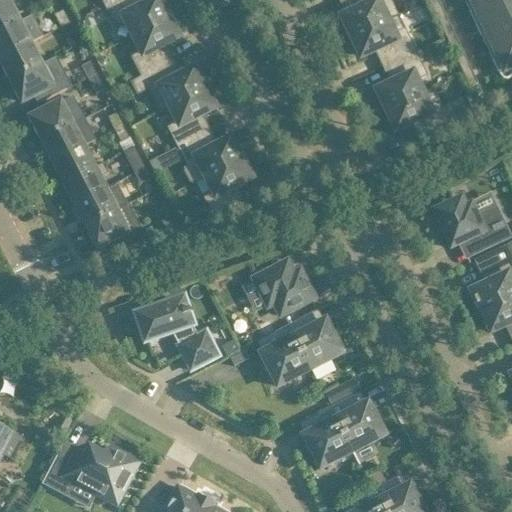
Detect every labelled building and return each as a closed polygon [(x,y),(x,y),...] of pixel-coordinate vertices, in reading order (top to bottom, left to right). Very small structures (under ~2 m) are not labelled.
[(155,0),(142,7),(138,0),(118,0),(106,7),(117,28),(126,23),(133,37),(169,19),(161,3),(159,0),(155,0)] [(344,22),(352,38),(398,16),(390,0),(354,0),(359,10),(345,16),(342,18),(344,22)] [(437,0),(431,0),(429,2),(435,14),(443,10),(437,0)] [(511,0),(464,0),(470,13),(476,10),(481,22),(487,34),(481,37),(488,49),(494,62),(499,59),(504,71),(499,73),(500,77),(502,79),(503,80),(506,80),(508,80),(510,79),(511,78),(511,76),(511,0)] [(0,32),(19,23),(8,2),(0,5),(0,32)] [(443,10),(435,14),(440,26),(448,23),(443,10)] [(61,28),(70,23),(64,11),(55,15),(61,28)] [(0,57),(1,59),(30,44),(44,37),(33,16),(19,23),(0,32),(0,57)] [(87,16),(77,22),(82,32),(88,28),(90,22),(87,16)] [(398,17),(398,16),(352,38),(359,53),(361,58),(364,57),(378,50),(386,67),(415,53),(404,30),(395,35),(388,21),(398,17)] [(177,34),(169,19),(133,37),(140,51),(131,56),(142,77),(171,62),(163,47),(177,40),(179,38),(177,34)] [(448,23),(440,26),(446,39),(454,35),(448,23)] [(72,34),(65,38),(71,49),(78,45),(72,34)] [(454,35),(446,39),(452,51),(460,47),(454,35)] [(12,81),(41,66),(30,44),(1,59),(12,81)] [(460,47),(452,51),(458,63),(466,60),(460,47)] [(387,112),(423,94),(416,80),(426,76),(415,53),(386,67),(394,83),(377,91),(387,112)] [(37,106),(72,88),(57,57),(41,66),(12,81),(23,103),(33,97),(37,106)] [(466,60),(458,63),(464,76),(472,72),(466,60)] [(195,69),(193,70),(178,78),(171,62),(142,77),(131,83),(138,95),(148,89),(160,112),(205,89),(197,73),(195,69)] [(88,79),(97,75),(90,63),(82,67),(88,79)] [(472,72),(464,76),(470,88),(478,85),(472,72)] [(96,95),(105,90),(97,75),(88,79),(96,95)] [(177,121),(167,126),(178,147),(207,133),(199,117),(202,116),(213,110),(211,106),(213,104),(205,89),(170,107),(170,108),(177,121)] [(429,108),(423,94),(387,112),(396,132),(413,124),(421,142),(450,128),(469,117),(461,101),(442,110),(439,104),(429,108)] [(32,119),(43,141),(85,119),(73,97),(32,119)] [(117,114),(108,119),(115,131),(123,126),(117,114)] [(54,162),(83,147),(96,140),(85,119),(72,126),(43,141),(54,162)] [(121,143),(130,139),(123,126),(115,131),(121,143)] [(215,148),(207,133),(178,147),(188,167),(184,169),(192,185),(206,177),(206,178),(242,159),(234,144),(231,139),(229,141),(215,148)] [(65,184),(94,169),(83,147),(54,162),(65,184)] [(134,175),(145,169),(134,148),(123,154),(134,175)] [(242,159),(206,178),(213,191),(204,196),(205,199),(214,217),(245,207),(235,188),(249,180),(252,179),(250,175),(242,159)] [(94,169),(65,184),(76,205),(105,190),(99,179),(108,174),(103,164),(94,169)] [(140,185),(150,179),(145,169),(134,175),(140,185)] [(105,190),(76,205),(87,226),(116,211),(127,205),(116,184),(105,190)] [(466,209),(462,200),(434,213),(436,216),(432,218),(439,234),(443,231),(452,249),(470,240),(476,255),(511,238),(497,208),(477,218),(471,206),(466,209)] [(116,211),(87,226),(98,248),(109,243),(114,252),(140,243),(139,242),(133,230),(139,227),(140,227),(128,204),(127,205),(116,211)] [(167,233),(177,230),(170,218),(162,222),(167,233)] [(482,312),(511,298),(511,282),(511,281),(511,280),(511,257),(507,247),(478,261),(489,284),(472,292),(475,299),(474,300),(477,306),(478,305),(482,312)] [(294,275),(287,263),(268,273),(266,269),(255,275),(257,279),(255,280),(268,307),(275,304),(281,316),(314,299),(300,272),(294,275)] [(511,298),(482,312),(491,333),(508,325),(511,332),(511,298)] [(187,312),(183,301),(138,317),(146,342),(174,332),(181,346),(179,347),(191,371),(218,357),(206,333),(196,338),(190,327),(192,326),(188,315),(191,314),(190,310),(187,312)] [(299,320),(287,326),(294,338),(310,371),(342,354),(338,346),(339,345),(331,330),(326,322),(325,323),(320,325),(314,314),(314,313),(299,320)] [(263,354),(261,355),(265,364),(273,379),(274,379),(278,387),(310,371),(294,338),(287,326),(276,332),(264,338),(261,340),(262,341),(267,352),(263,354)] [(234,341),(221,347),(226,358),(239,351),(234,341)] [(245,352),(231,360),(234,367),(249,359),(245,352)] [(4,372),(2,380),(19,385),(21,377),(4,372)] [(356,395),(330,409),(336,421),(352,453),(385,436),(380,428),(381,427),(373,412),(369,404),(367,405),(362,407),(356,396),(356,395)] [(305,437),(303,438),(307,446),(316,461),(320,469),(352,453),(336,421),(330,409),(304,422),(304,423),(310,434),(305,437)] [(0,507),(1,506),(0,505),(0,462),(15,435),(0,426),(0,507)] [(58,459),(45,484),(67,496),(73,485),(92,495),(93,493),(116,505),(138,464),(114,452),(110,459),(90,449),(86,456),(79,452),(71,466),(58,459)] [(386,482),(380,472),(367,478),(373,489),(386,482)] [(399,477),(372,491),(378,503),(383,511),(423,511),(423,510),(424,510),(415,494),(411,486),(409,487),(405,489),(399,478),(399,477)] [(212,508),(198,500),(199,499),(178,488),(164,511),(221,511),(212,507),(212,508)] [(383,511),(378,503),(372,491),(346,504),(346,505),(349,511),(383,511)]
